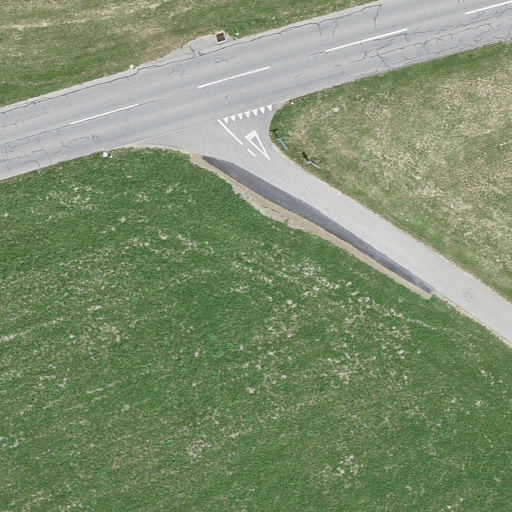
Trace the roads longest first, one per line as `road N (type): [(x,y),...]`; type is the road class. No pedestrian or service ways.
road 1 (unclassified): [(511,324),(239,142),(205,84)]
road 2 (secondary): [(205,84),(511,2)]
road 3 (secondary): [(0,146),(205,84)]
